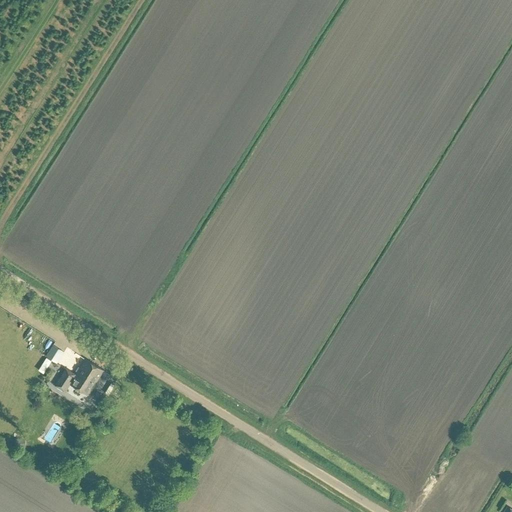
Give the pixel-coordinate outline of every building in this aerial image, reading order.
[(57,363),(64,352),(53,345),(46,356),(47,356),(57,363)] [(44,373),(52,360),(47,357),(38,370),(44,373)] [(88,395),(104,370),(85,358),(76,374),(66,368),(55,385),(65,392),(70,384),(88,395)] [(112,379),(105,389),(110,392),(117,382),(112,379)] [(36,420),(32,430),(43,433),(46,423),(36,420)] [(16,448),(26,447),(25,439),(15,439),(16,448)]
